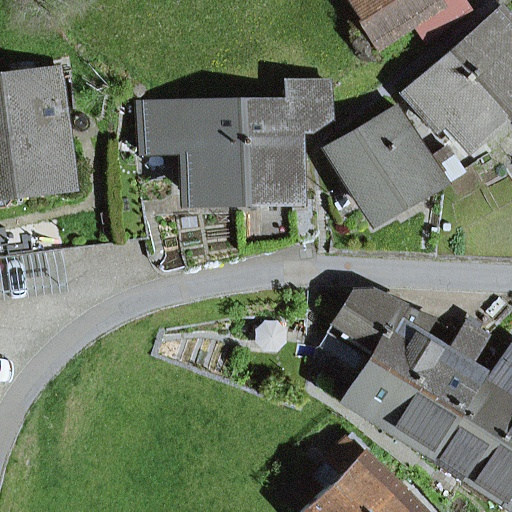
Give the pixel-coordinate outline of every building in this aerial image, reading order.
[(344,0),(373,46),(410,23),(434,8),(429,0),(344,0)] [(410,23),(422,42),(468,14),(459,0),(447,0),(434,8),(410,23)] [(501,112),(511,103),(511,28),(497,11),(449,52),(501,112)] [(443,119),(465,144),(501,112),(449,52),(400,94),(431,129),(443,119)] [(0,82),(0,173),(6,172),(7,183),(17,192),(34,190),(41,180),(64,176),(51,76),(0,82)] [(237,103),(237,196),(288,197),(288,146),(298,146),(298,131),(313,128),(327,119),(326,83),(284,82),(283,103),(237,103)] [(185,149),(185,196),(237,196),(237,103),(139,103),(139,149),(185,149)] [(331,147),(372,218),(440,178),(398,108),(331,147)] [(0,301),(66,294),(60,244),(0,251),(0,301)] [(369,361),(342,402),(385,429),(438,350),(423,341),(435,323),(354,295),(329,334),(369,361)] [(438,350),(385,429),(425,455),(478,376),(465,368),(485,339),(464,325),(444,354),(438,350)] [(478,376),(425,455),(463,481),(511,408),(511,398),(511,397),(511,395),(511,341),(492,371),(496,374),(490,384),(485,381),(478,376)] [(485,381),(490,384),(496,374),(492,371),(485,381)] [(511,408),(463,481),(505,509),(511,499),(511,408)] [(301,511),(415,511),(395,490),(382,476),(346,439),(324,460),(339,476),(301,511)] [(382,476),(395,490),(409,476),(396,463),(382,476)]
